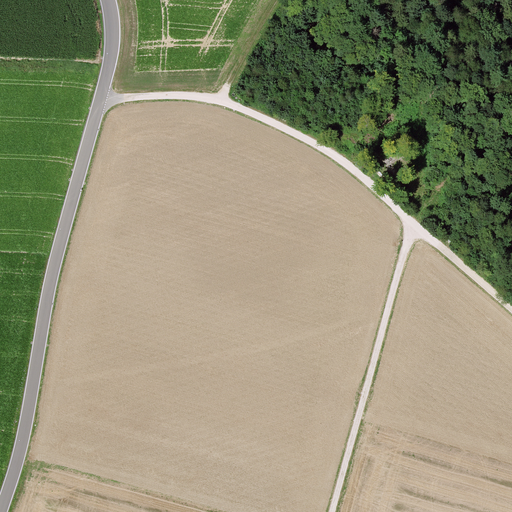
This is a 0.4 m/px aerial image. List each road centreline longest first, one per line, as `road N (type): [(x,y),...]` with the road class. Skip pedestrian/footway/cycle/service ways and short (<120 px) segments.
road 1 (motorway): [(511,449),(0,19)]
road 2 (motorway): [(0,116),(475,511)]
road 3 (tertiary): [(0,511),(27,419),(48,288),(112,51),(109,0)]
road 4 (track): [(222,100),(336,157),(511,309)]
road 5 (track): [(412,224),(330,511)]
road 6 (track): [(101,98),(222,100)]
